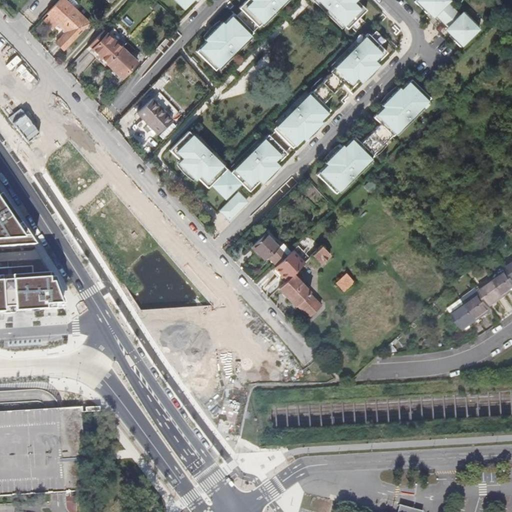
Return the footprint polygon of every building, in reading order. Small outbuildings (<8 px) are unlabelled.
[(65,0),(58,0),(47,12),(49,15),(45,19),(53,27),(58,23),(66,31),(56,41),(65,50),(90,23),(74,8),(77,3),(74,0),(70,0),(68,2),(65,0)] [(170,0),(181,10),(191,0),(193,2),(194,0),(170,0)] [(215,70),(283,0),(246,0),(239,8),(242,11),(236,16),(233,13),(223,24),(221,22),(204,39),(206,41),(196,51),(215,70)] [(317,0),(347,29),(350,26),(355,32),(364,22),(359,17),(366,10),(355,0),(317,0)] [(449,37),(459,47),(479,27),(464,12),(460,16),(446,3),(448,0),(415,0),(414,2),(426,14),(428,11),(433,16),(435,14),(449,28),(447,30),(451,34),(449,37)] [(500,16),(503,16),(506,15),(507,13),(508,11),(507,8),(506,5),(503,4),(501,4),(499,4),(497,6),(496,8),(496,12),(498,15),(500,16)] [(103,30),(87,47),(91,50),(90,51),(102,63),(104,60),(107,63),(122,47),(107,33),(106,33),(103,30)] [(240,182),(248,191),(258,180),(260,182),(277,165),(275,164),(286,153),(284,151),(289,146),(291,148),(301,138),(303,139),(320,122),(319,120),(329,110),(322,103),(341,84),(348,91),(358,80),(360,82),(377,65),(375,63),(386,53),(379,46),(384,41),(375,32),(370,37),(367,34),(329,73),(330,73),(310,93),(310,92),(230,173),(188,131),(169,150),(180,161),(178,162),(195,179),(196,178),(207,188),(211,184),(224,198),(240,182)] [(138,63),(122,47),(107,63),(111,67),(109,69),(121,81),(138,63)] [(317,175),(336,194),(374,155),(373,155),(392,135),(393,136),(430,98),(411,79),(401,89),(399,88),(382,105),(384,107),(374,117),(380,124),(361,143),(355,137),(345,147),(343,145),(326,163),(328,164),(317,175)] [(157,133),(172,119),(152,99),(138,113),(157,133)] [(150,160),(145,163),(152,170),(156,166),(150,160)] [(239,193),(221,211),(230,220),(248,202),(239,193)] [(0,247),(33,245),(28,238),(21,239),(19,235),(24,232),(5,204),(0,207),(0,201),(3,200),(0,196),(0,247)] [(266,259),(269,256),(272,254),(278,247),(279,247),(266,233),(253,246),(266,259)] [(322,245),(313,255),(321,264),(331,255),(322,245)] [(272,254),(280,262),(286,256),(278,247),(272,254)] [(293,274),(304,263),(292,251),(286,256),(280,262),(277,265),(274,267),(282,276),(286,280),(293,274)] [(269,256),(277,265),(280,262),(272,254),(269,256)] [(0,312),(63,309),(50,273),(32,275),(31,266),(0,268),(0,312)] [(494,280),(504,296),(511,290),(511,276),(508,270),(494,280)] [(293,274),(286,280),(278,287),(296,306),(297,305),(309,293),(310,292),(293,274)] [(344,290),(353,282),(346,274),(336,282),(344,290)] [(479,290),(481,293),(490,306),(504,296),(494,280),(479,290)] [(490,306),(481,293),(479,290),(477,288),(463,298),(466,303),(477,318),(491,308),(490,306)] [(309,293),(297,305),(310,316),(322,305),(309,293)] [(462,328),(477,318),(466,303),(465,304),(462,298),(448,308),(462,328)] [(86,418),(100,417),(99,408),(86,409),(86,418)] [(86,490),(81,409),(58,411),(0,414),(0,496),(16,496),(16,495),(52,493),(70,491),(86,490)] [(90,461),(102,460),(102,452),(89,453),(90,461)]
